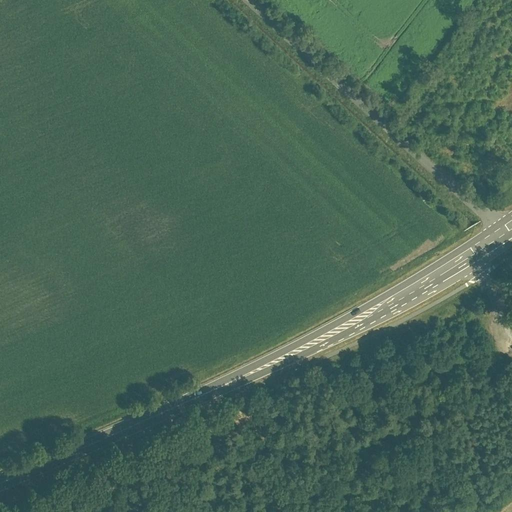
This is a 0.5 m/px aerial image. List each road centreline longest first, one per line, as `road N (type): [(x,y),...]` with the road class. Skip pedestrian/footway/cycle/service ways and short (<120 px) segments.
road 1 (primary): [(0,486),(296,352),(468,258)]
road 2 (unclassified): [(501,235),(247,0)]
